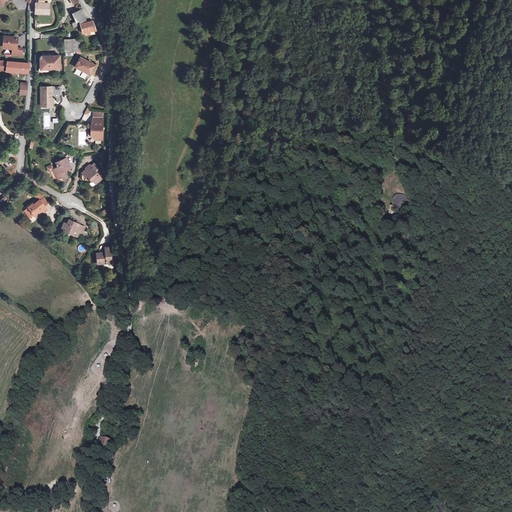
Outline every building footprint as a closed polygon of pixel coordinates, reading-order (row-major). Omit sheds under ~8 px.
[(36,13),(50,14),(50,4),(36,3),(36,13)] [(84,22),(85,21),(79,10),(72,14),(75,22),(81,19),(81,22),(84,22)] [(84,22),(81,22),(82,33),(96,31),(94,23),(93,22),(86,23),(85,21),(84,22)] [(0,33),(0,36),(0,43),(8,45),(8,52),(17,52),(18,46),(12,45),(13,35),(0,33)] [(72,39),(73,51),(83,51),(82,38),(72,39)] [(65,52),(73,51),(72,39),(64,40),(65,52)] [(60,56),(40,56),(39,70),(59,71),(60,56)] [(82,58),(77,67),(91,75),(96,66),(82,58)] [(0,69),(0,72),(9,73),(9,70),(22,72),(23,63),(0,59),(0,69)] [(42,88),(42,107),(53,107),(53,96),(61,96),(61,88),(42,88)] [(101,116),(92,116),(92,122),(90,122),(90,126),(92,128),(91,131),(94,135),(101,135),(101,116)] [(57,169),(54,170),(57,180),(63,178),(63,179),(68,178),(66,172),(72,170),(68,159),(57,164),(58,168),(57,169)] [(95,170),(100,176),(103,173),(99,168),(100,167),(97,159),(91,164),(95,170)] [(95,170),(91,164),(90,163),(86,167),(81,171),(85,176),(86,174),(91,180),(92,180),(95,178),(98,182),(102,178),(100,176),(95,170)] [(393,207),(391,207),(391,214),(405,214),(405,195),(393,195),(393,207)] [(43,210),(45,212),(48,210),(45,206),(48,204),(42,196),(39,198),(39,199),(40,200),(34,205),(33,203),(28,207),(33,213),(37,218),(41,214),(40,212),(43,210)] [(77,231),(79,232),(82,234),(85,226),(78,224),(79,223),(69,219),(67,223),(64,222),(61,228),(70,231),(70,233),(75,235),(77,231)] [(107,261),(111,260),(110,252),(112,251),(111,246),(103,247),(104,252),(96,254),(98,264),(107,263),(107,261)] [(111,407),(109,413),(108,413),(105,422),(117,425),(121,410),(111,407)] [(102,437),(99,448),(111,451),(114,440),(102,437)]
